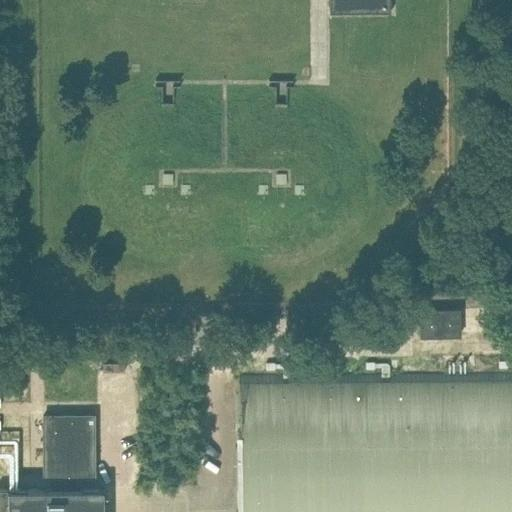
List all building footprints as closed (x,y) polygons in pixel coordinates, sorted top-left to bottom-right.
[(391,12),(390,0),(329,0),(329,12),(391,12)] [(420,336),(459,335),(459,308),(420,310),(420,336)] [(195,337),(199,337),(216,337),(215,312),(195,312),(195,337)] [(7,353),(39,352),(38,342),(7,343),(7,353)] [(511,511),(511,372),(239,375),(239,430),(237,430),(238,470),(236,470),(236,511),(511,511)] [(100,511),(100,488),(77,488),(77,476),(94,476),(93,414),(43,415),(44,476),(64,476),(64,488),(0,488),(0,511),(100,511)]
